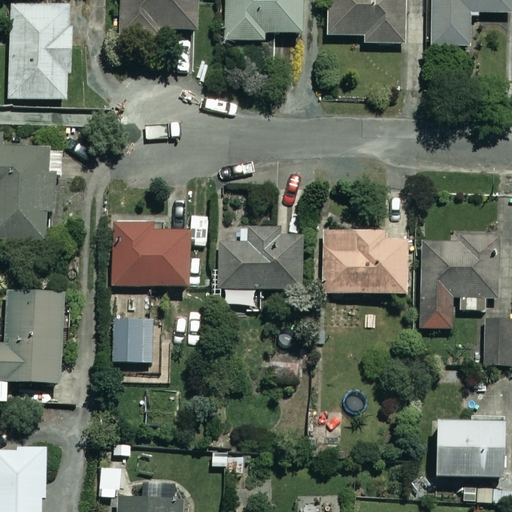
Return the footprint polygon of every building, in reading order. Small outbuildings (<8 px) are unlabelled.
[(120,0),(120,35),(119,39),(161,40),(162,32),(200,34),(200,0),(120,0)] [(225,0),(225,43),(267,43),(268,36),(275,36),(305,37),(305,0),(225,0)] [(328,0),(328,37),(365,38),(365,45),(407,46),(408,0),(328,0)] [(511,0),(433,0),(432,48),(472,49),(472,14),(511,15),(511,0)] [(9,105),(73,108),(76,38),(72,38),(73,23),(59,22),(59,16),(13,14),(9,105)] [(1,142),(0,142),(0,256),(51,258),(54,158),(0,157),(1,142)] [(155,226),(114,224),(113,288),(192,291),(192,234),(155,233),(155,226)] [(305,238),(283,237),(283,230),(249,229),(249,244),(220,243),(219,291),(304,293),(305,238)] [(410,250),(410,243),(387,243),(388,234),(324,233),(323,296),(409,298),(410,250)] [(501,301),(502,237),(459,236),(459,241),(423,242),(423,246),(421,331),(454,331),(455,300),(461,300),(461,312),(487,312),(487,301),(501,301)] [(67,297),(10,296),(9,312),(9,347),(0,347),(0,405),(12,405),(12,386),(66,387),(67,297)] [(511,319),(486,319),(484,368),(511,368),(511,319)] [(159,366),(159,322),(116,322),(116,366),(159,366)] [(510,427),(440,425),(437,480),(507,482),(510,427)] [(0,511),(46,511),(46,503),(51,504),(52,449),(22,448),(22,454),(0,453),(0,511)] [(123,470),(103,471),(104,500),(124,500),(123,470)] [(186,511),(187,501),(183,492),(174,487),(147,486),(146,503),(121,502),(120,511),(186,511)]
